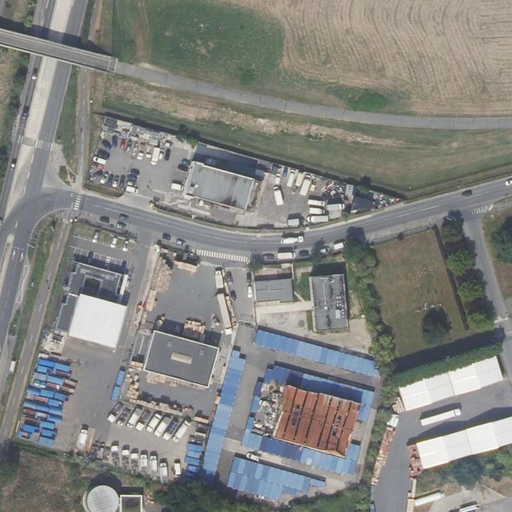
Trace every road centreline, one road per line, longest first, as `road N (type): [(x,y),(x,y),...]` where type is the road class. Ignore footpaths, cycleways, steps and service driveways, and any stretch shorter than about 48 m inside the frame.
road 1 (unclassified): [(511,186),(275,243),(202,237),(76,201),(32,197)]
road 2 (secondary): [(52,0),(0,222)]
road 3 (secondary): [(32,197),(79,0)]
road 4 (unknown): [(246,342),(219,483)]
road 5 (secondary): [(0,326),(32,197)]
road 6 (unknown): [(246,342),(362,388)]
